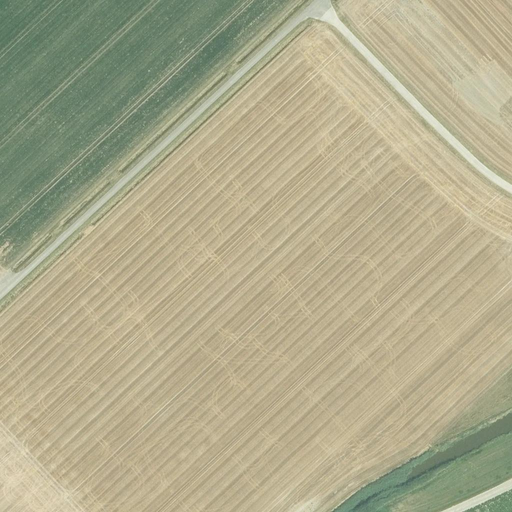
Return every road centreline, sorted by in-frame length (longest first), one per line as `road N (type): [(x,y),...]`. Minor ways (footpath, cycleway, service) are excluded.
road 1 (unclassified): [(0,295),(318,0)]
road 2 (unknown): [(312,5),(443,137),(511,191)]
